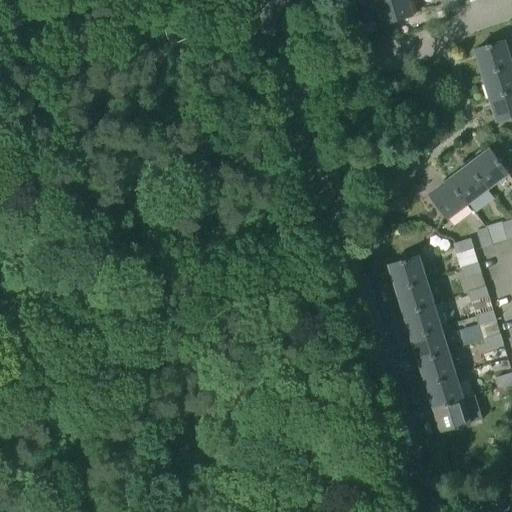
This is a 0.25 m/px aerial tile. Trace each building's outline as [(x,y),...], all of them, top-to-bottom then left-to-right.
[(413,16),(407,0),(378,0),(376,1),(383,25),(413,16)] [(482,75),(511,65),(505,41),(475,51),(482,75)] [(511,90),(511,65),(482,75),(489,98),(511,90)] [(511,90),(489,98),(497,122),(511,116),(511,90)] [(489,149),(469,165),(488,190),(508,174),(489,149)] [(488,190),(469,165),(449,179),(468,205),(488,190)] [(468,205),(449,179),(429,195),(448,220),(468,205)] [(506,241),(511,239),(511,222),(511,220),(501,223),(506,241)] [(481,249),(492,245),(486,228),(476,231),(481,249)] [(473,249),(470,239),(452,244),(456,255),(473,249)] [(396,290),(425,281),(417,257),(389,266),(396,290)] [(481,274),(478,263),(460,268),(463,279),(481,274)] [(425,281),(396,290),(403,313),(432,304),(425,281)] [(488,297),(485,287),(468,292),(472,302),(488,297)] [(432,304),(403,313),(411,337),(439,328),(432,304)] [(496,321),(492,310),(474,316),(478,327),(496,321)] [(447,351),(439,328),(411,337),(418,360),(447,351)] [(503,345),(499,334),(482,340),(486,350),(503,345)] [(454,375),(447,351),(418,360),(425,384),(454,375)] [(511,383),(511,374),(511,373),(494,379),(497,388),(511,383)] [(454,375),(425,384),(433,407),(461,398),(454,375)] [(511,393),(511,383),(497,388),(500,398),(511,393)] [(461,398),(433,407),(440,431),(482,418),(474,394),(461,398)]
